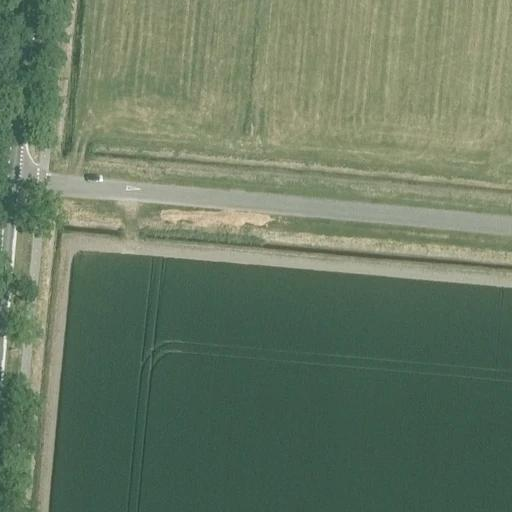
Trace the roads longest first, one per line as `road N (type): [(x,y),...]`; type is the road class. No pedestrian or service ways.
road 1 (unclassified): [(5,180),(511,226)]
road 2 (secondary): [(5,180),(22,0)]
